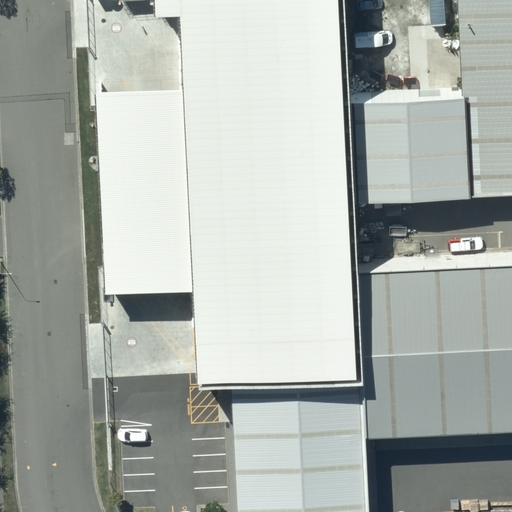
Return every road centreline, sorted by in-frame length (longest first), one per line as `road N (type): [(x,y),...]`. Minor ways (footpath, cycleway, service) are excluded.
road 1 (unclassified): [(61,511),(52,461),(37,0)]
road 2 (unknown): [(398,511),(414,496),(511,489)]
